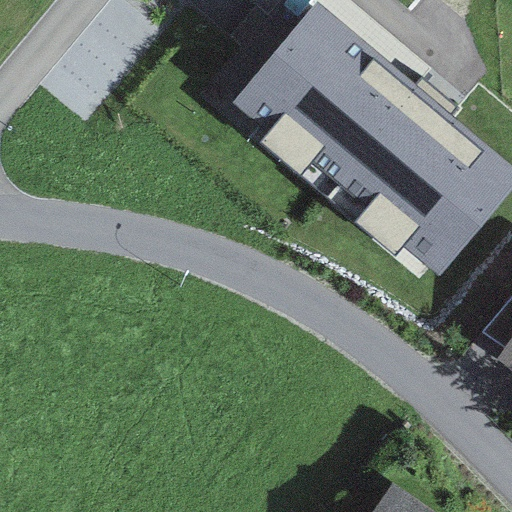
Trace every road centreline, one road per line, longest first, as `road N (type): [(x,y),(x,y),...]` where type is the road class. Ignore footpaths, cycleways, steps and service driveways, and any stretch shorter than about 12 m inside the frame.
road 1 (residential): [(0,218),(127,233),(284,286),(418,378),(511,469)]
road 2 (residential): [(0,99),(81,0)]
